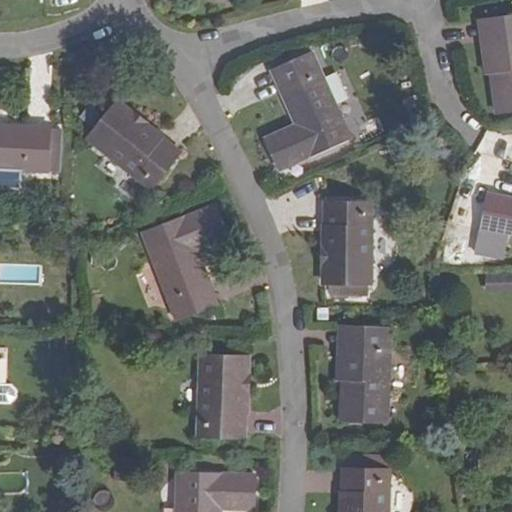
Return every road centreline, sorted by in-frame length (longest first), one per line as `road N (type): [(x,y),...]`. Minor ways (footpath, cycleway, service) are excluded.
road 1 (residential): [(288,511),(286,369),(260,222),(184,68)]
road 2 (residential): [(425,13),(304,18),(184,68)]
road 3 (residential): [(0,49),(36,48),(128,0)]
